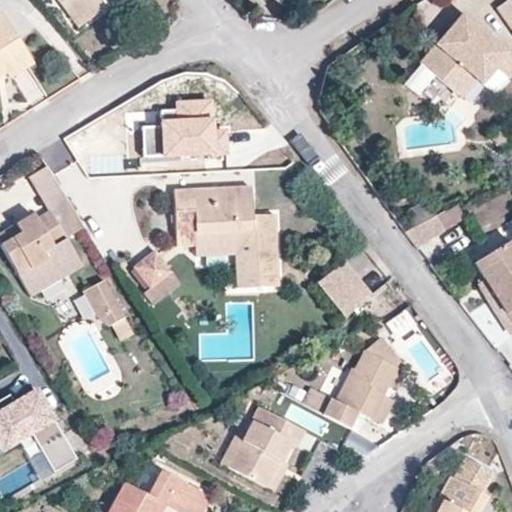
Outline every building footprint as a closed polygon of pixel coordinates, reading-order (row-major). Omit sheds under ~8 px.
[(56,0),(59,3),(63,0),(64,0),(77,17),(99,0),(101,0),(105,4),(110,0),(56,0)] [(77,28),(106,6),(105,4),(101,0),(99,0),(77,17),(64,0),(63,0),(59,3),(77,28)] [(511,0),(507,0),(495,9),(511,31),(511,0)] [(32,63),(1,14),(0,14),(0,69),(2,68),(5,72),(8,78),(32,63)] [(511,57),(461,15),(455,22),(447,31),(452,36),(439,51),(434,47),(419,64),(452,92),(460,98),(476,80),(489,63),(507,78),(511,72),(511,57)] [(439,51),(452,36),(447,31),(434,47),(439,51)] [(494,95),(507,78),(489,63),(476,80),(494,95)] [(452,92),(419,64),(403,84),(436,111),(452,92)] [(140,128),(142,158),(224,154),(223,132),(209,132),(208,102),(175,104),(175,111),(159,112),(160,127),(140,128)] [(336,117),(328,105),(320,111),(328,123),(336,117)] [(511,139),(511,134),(500,124),(494,130),(509,143),(511,139)] [(509,143),(494,130),(488,137),(503,149),(509,143)] [(83,228),(45,167),(28,178),(49,212),(65,239),(83,228)] [(278,286),(274,215),(251,216),(249,187),(173,191),(176,247),(195,246),(195,257),(234,255),(236,288),(278,286)] [(477,244),(457,205),(404,233),(416,249),(443,232),(459,256),(477,244)] [(81,266),(65,239),(49,212),(36,220),(32,215),(15,225),(20,234),(0,245),(30,296),(81,266)] [(0,245),(20,234),(15,225),(0,233),(0,245)] [(511,244),(509,241),(473,264),(486,284),(511,324),(511,244)] [(180,283),(154,251),(133,267),(150,289),(143,294),(152,305),(180,283)] [(369,296),(342,262),(317,282),(344,317),(369,296)] [(132,335),(103,280),(82,292),(95,314),(109,326),(111,324),(120,341),(132,335)] [(511,333),(511,324),(486,284),(478,289),(508,336),(511,333)] [(389,389),(402,365),(380,338),(363,351),(354,370),(351,369),(334,401),(310,388),(302,403),(349,428),(357,413),(370,420),(382,395),(387,387),(389,389)] [(74,458),(33,390),(0,409),(0,446),(27,430),(52,472),(74,458)] [(380,425),(393,401),(382,395),(370,420),(380,425)] [(279,461),(289,443),(296,446),(303,431),(258,408),(251,422),(246,431),(227,467),(266,487),(279,461)] [(246,431),(251,422),(238,415),(234,425),(240,428),(246,431)] [(227,467),(246,431),(240,428),(221,464),(227,467)] [(477,511),(486,497),(480,494),(490,476),(489,474),(465,460),(463,461),(453,480),(448,477),(436,499),(441,501),(435,511),(477,511)] [(272,491),(286,465),(279,461),(266,487),(272,491)] [(146,496),(160,471),(147,464),(133,489),(146,496)] [(193,511),(203,494),(160,471),(146,496),(133,489),(123,483),(107,511),(160,511),(163,507),(173,511),(193,511)] [(201,511),(209,497),(203,494),(193,511),(201,511)] [(435,511),(441,501),(436,499),(432,497),(423,511),(435,511)]
